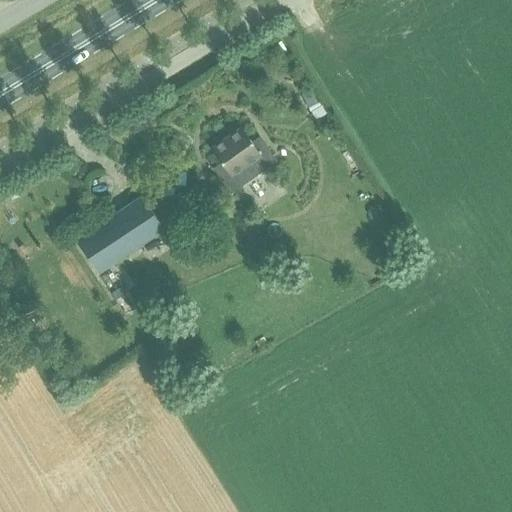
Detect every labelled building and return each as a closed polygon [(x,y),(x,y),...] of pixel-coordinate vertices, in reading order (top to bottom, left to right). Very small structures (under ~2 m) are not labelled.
[(318,101),(308,106),(315,118),(325,113),(318,101)] [(258,136),(250,141),(240,127),(210,148),(220,162),(211,168),(229,194),(276,162),(258,136)] [(97,273),(164,229),(142,196),(75,240),(97,273)] [(367,209),(367,214),(370,217),(375,217),(378,214),(378,210),(375,206),(371,206),(367,209)] [(121,287),(112,293),(115,299),(125,293),(121,287)]
